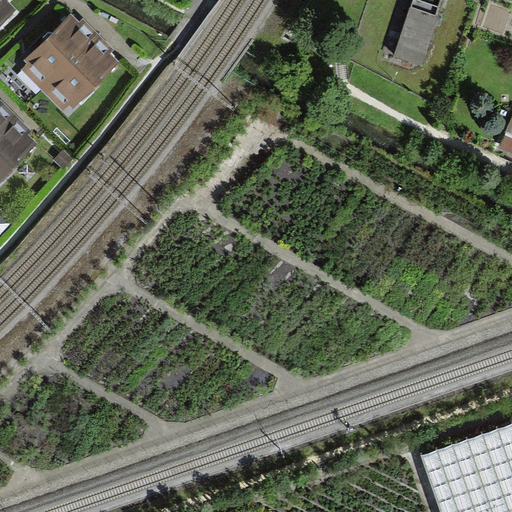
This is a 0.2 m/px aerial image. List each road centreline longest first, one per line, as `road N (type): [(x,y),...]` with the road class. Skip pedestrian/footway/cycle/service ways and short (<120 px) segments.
road 1 (track): [(511,255),(284,130),(211,203),(175,212),(0,398)]
road 2 (track): [(511,317),(0,499)]
road 3 (track): [(511,393),(159,511)]
road 4 (track): [(211,203),(451,339)]
road 5 (track): [(115,276),(309,389)]
road 6 (track): [(398,453),(238,511)]
road 7 (track): [(40,355),(179,436)]
